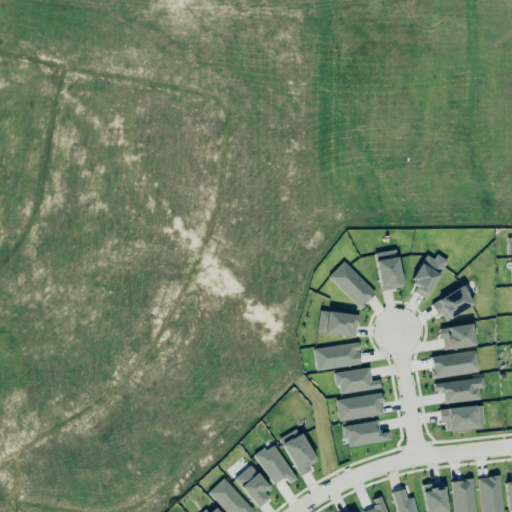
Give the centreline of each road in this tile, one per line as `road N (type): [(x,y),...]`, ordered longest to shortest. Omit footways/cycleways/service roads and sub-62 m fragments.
road 1 (residential): [(0,56),(212,85),(230,109),(219,203),(192,279),(150,350),(114,389),(0,469)]
road 2 (residential): [(293,511),(355,476),(410,457),(511,444)]
road 3 (residential): [(63,68),(36,200),(19,244),(0,262)]
road 4 (residential): [(410,457),(389,333)]
